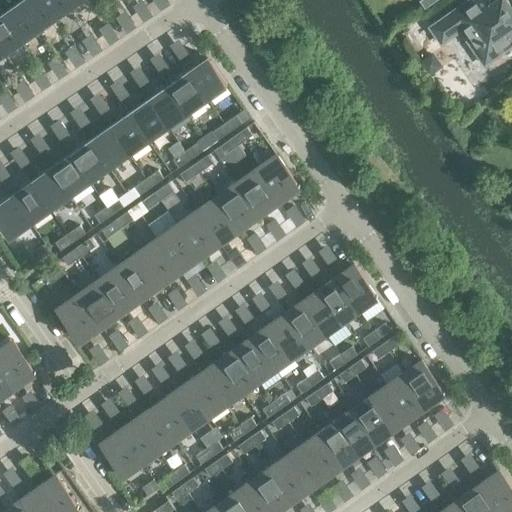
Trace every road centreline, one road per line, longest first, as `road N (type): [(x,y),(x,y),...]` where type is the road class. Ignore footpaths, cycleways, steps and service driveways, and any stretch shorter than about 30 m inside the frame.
road 1 (residential): [(84,393),(345,209)]
road 2 (residential): [(345,209),(199,2)]
road 3 (residential): [(490,415),(345,209)]
road 4 (residential): [(0,138),(199,2)]
road 5 (residential): [(353,511),(490,415)]
road 6 (residential): [(84,393),(0,272)]
